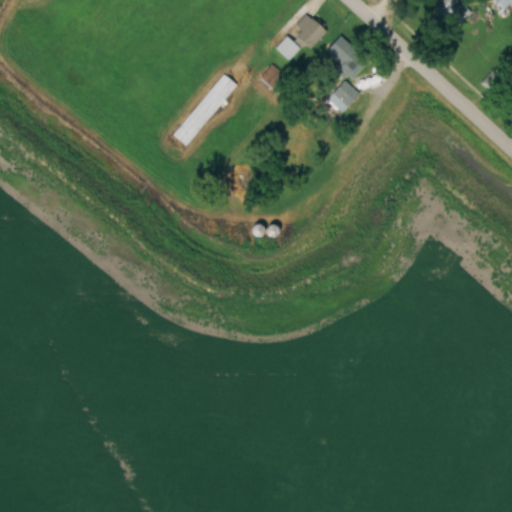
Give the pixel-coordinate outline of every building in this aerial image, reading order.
[(470,10),(458,0),(434,0),(431,4),(454,27),(470,10)] [(511,4),(511,2),(511,0),(495,0),(503,8),(509,2),(511,4)] [(325,27),(308,16),(295,37),(312,48),(325,27)] [(345,75),(362,67),(347,35),(330,43),(345,75)] [(277,92),(289,77),(271,62),(259,77),(277,92)] [(172,133),(185,144),(236,82),(223,71),(172,133)] [(341,111),(359,93),(344,79),(327,96),(341,111)]
